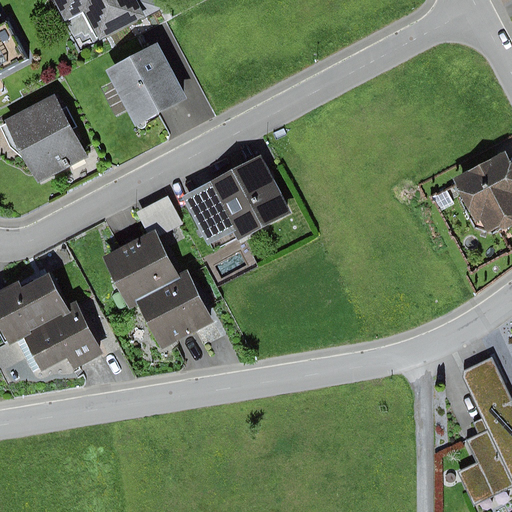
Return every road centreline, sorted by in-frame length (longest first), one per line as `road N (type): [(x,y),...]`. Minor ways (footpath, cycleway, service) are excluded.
road 1 (residential): [(0,242),(42,236),(482,4)]
road 2 (residential): [(0,424),(368,366),(444,342),(511,297)]
road 3 (track): [(419,352),(424,511)]
